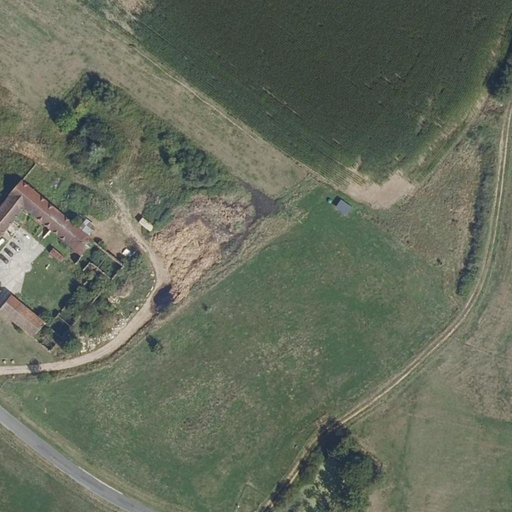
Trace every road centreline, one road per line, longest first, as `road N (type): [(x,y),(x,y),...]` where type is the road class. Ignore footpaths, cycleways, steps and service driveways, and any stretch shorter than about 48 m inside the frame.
road 1 (track): [(265,511),(319,441),(467,309),(488,258),(511,99)]
road 2 (track): [(0,146),(26,150),(109,197),(162,282),(151,306),(108,349),(79,362),(0,371)]
road 3 (unclassified): [(0,414),(85,480),(143,511)]
